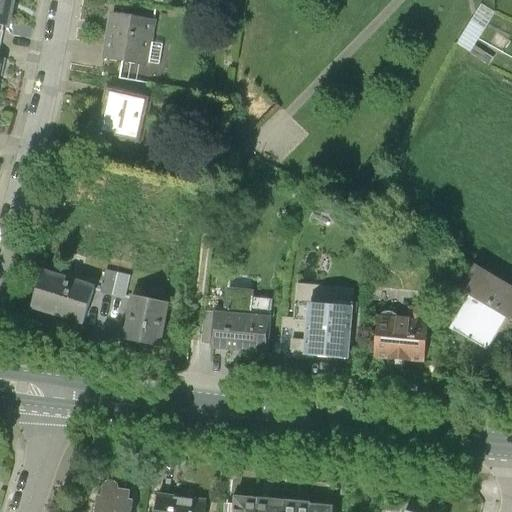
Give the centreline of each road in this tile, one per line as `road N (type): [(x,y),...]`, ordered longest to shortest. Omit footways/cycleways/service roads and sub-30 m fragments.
road 1 (primary): [(56,393),(511,446)]
road 2 (residential): [(0,258),(39,125),(62,0)]
road 3 (residential): [(56,393),(23,511)]
